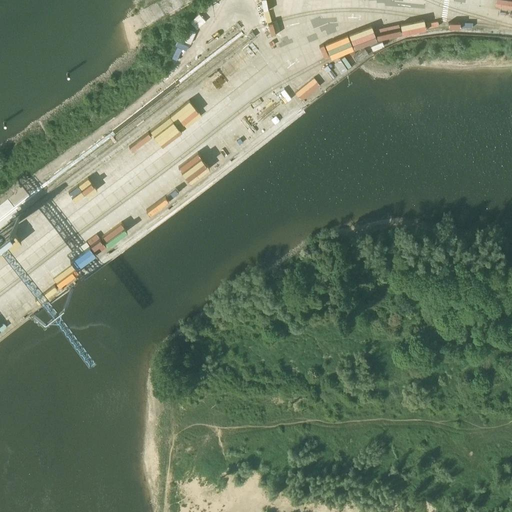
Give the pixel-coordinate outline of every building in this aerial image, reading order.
[(256,34),(226,56),(236,70),(262,51),(266,57),(271,53),(256,34)] [(221,61),(179,89),(194,112),(238,83),(237,80),(241,77),(238,72),(231,77),(221,61)] [(311,74),(292,89),(301,100),(320,85),(311,74)] [(274,112),(292,98),(286,90),(268,105),(274,112)] [(92,161),(23,208),(39,231),(40,229),(44,235),(64,222),(59,214),(83,198),(86,203),(115,184),(97,159),(92,162),(92,161)] [(73,209),(62,214),(65,220),(76,215),(73,209)]
